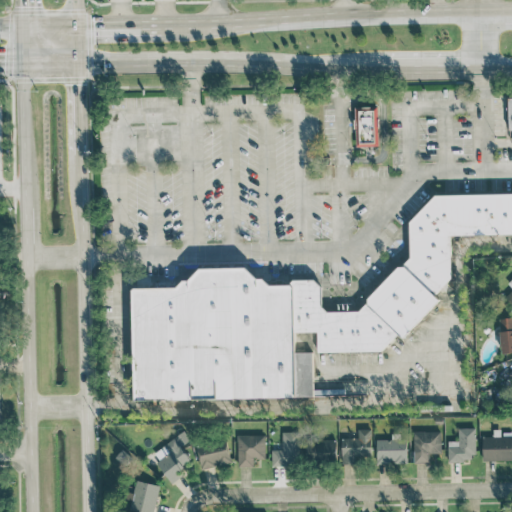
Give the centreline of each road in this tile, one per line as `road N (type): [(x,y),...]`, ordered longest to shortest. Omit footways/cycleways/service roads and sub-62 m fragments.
road 1 (secondary): [(26,22),(31,511)]
road 2 (secondary): [(89,511),(80,151)]
road 3 (secondary): [(23,68),(372,70)]
road 4 (residential): [(192,506),(207,495),(511,489)]
road 5 (secondary): [(481,8),(172,23)]
